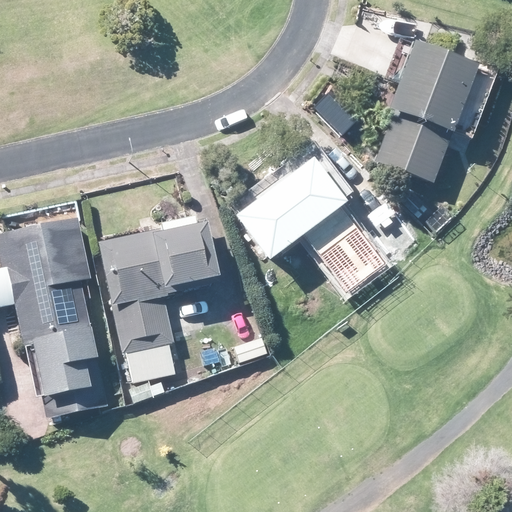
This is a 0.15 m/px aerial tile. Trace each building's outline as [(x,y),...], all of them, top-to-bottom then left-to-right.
[(469,67),(414,46),(407,43),(394,78),(382,110),(389,113),(371,163),(429,184),(444,142),(447,135),(444,134),(469,67)] [(380,260),(339,205),(353,195),(319,150),(229,217),(261,259),(304,228),(347,285),(380,260)] [(420,223),(429,213),(403,190),(395,199),(420,223)] [(44,419),(49,417),(104,406),(94,357),(90,357),(74,281),(86,278),(73,218),(61,221),(18,230),(0,233),(0,306),(3,306),(11,305),(23,360),(32,399),(39,397),(44,419)] [(165,344),(169,343),(160,294),(214,282),(201,220),(151,230),(141,232),(93,242),(106,305),(108,304),(118,353),(124,353),(130,383),(171,374),(165,344)]
